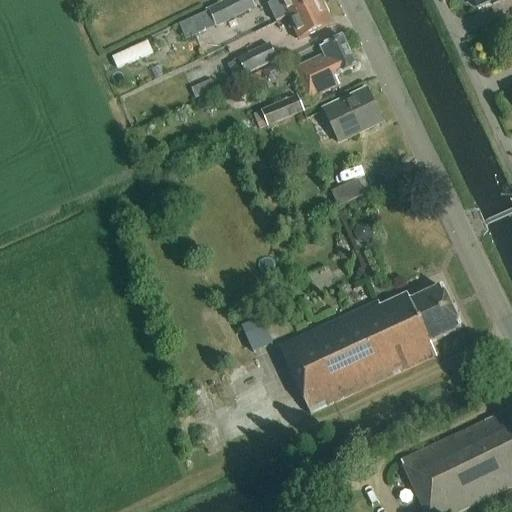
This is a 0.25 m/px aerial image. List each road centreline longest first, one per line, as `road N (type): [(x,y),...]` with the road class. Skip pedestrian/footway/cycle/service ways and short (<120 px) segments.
road 1 (tertiary): [(511,338),(352,0)]
road 2 (residential): [(511,159),(437,0)]
